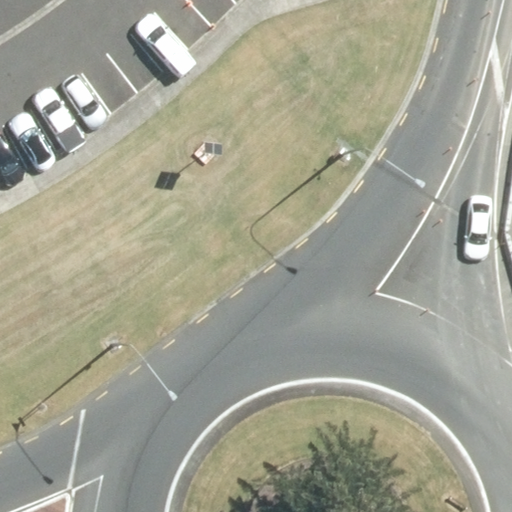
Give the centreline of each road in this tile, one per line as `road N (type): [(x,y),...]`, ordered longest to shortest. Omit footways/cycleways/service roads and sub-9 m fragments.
road 1 (tertiary): [(227,345),(346,236),(408,161),(502,0)]
road 2 (primary): [(227,345),(295,321),(367,320),(436,341),(494,383),(511,408)]
road 3 (primary): [(0,479),(145,422)]
